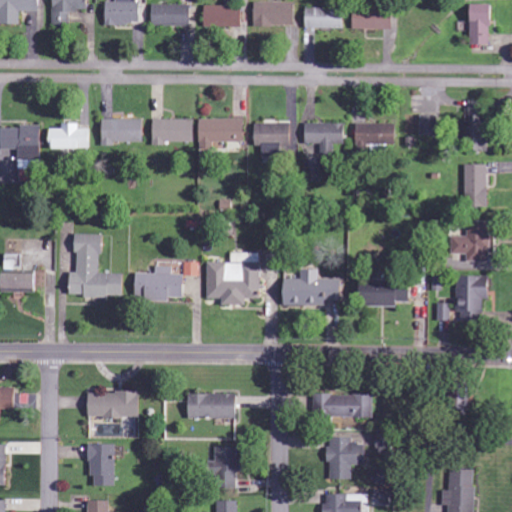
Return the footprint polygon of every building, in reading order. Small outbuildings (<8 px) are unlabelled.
[(1,0),(1,25),(22,25),(22,12),(41,13),(41,0),(1,0)] [(54,0),(53,24),(71,25),(72,10),(87,11),(87,0),(54,0)] [(142,25),(142,3),(137,3),(137,0),(117,0),(117,2),(107,2),(107,25),(142,25)] [(254,26),(296,27),(297,4),(255,3),(254,26)] [(193,6),(154,5),(154,26),(192,27),(193,6)] [(494,5),(473,5),(473,45),(494,45),(494,5)] [(206,27),(243,28),(244,7),(206,6),(206,27)] [(396,7),(355,6),(354,30),(395,31),(396,7)] [(346,30),(346,10),(308,9),(307,29),(346,30)] [(470,101),(470,141),(488,142),(488,101),(470,101)] [(421,136),(439,136),(440,117),(422,116),(421,136)] [(155,144),(196,145),(197,120),(155,119),(155,144)] [(215,143),(247,142),(247,119),(202,120),(202,150),(215,149),(215,143)] [(146,121),(104,120),(104,145),(145,145),(146,121)] [(52,129),(52,149),(93,149),(93,130),(81,130),(81,124),(64,124),(64,130),(52,129)] [(264,156),(294,155),(293,124),(257,124),(258,146),(264,146),(264,156)] [(307,145),(322,145),(322,155),(335,156),(335,145),(347,145),(347,124),(307,124),(307,145)] [(358,144),(397,145),(398,125),(358,124),(358,144)] [(43,127),(3,127),(3,150),(20,150),(20,170),(33,170),(43,170),(43,127)] [(491,165),(468,165),(467,207),(491,207),(491,165)] [(469,237),(456,237),(456,255),(469,255),(469,261),(492,262),(493,223),(470,222),(469,237)] [(126,275),(101,274),(102,254),(105,254),(106,235),(79,235),(78,273),(73,273),(73,297),(126,298),(126,275)] [(210,263),(210,299),(225,300),(225,306),(249,306),(249,299),(263,300),(263,254),(234,254),(233,263),(210,263)] [(201,263),(186,264),(186,277),(201,276),(201,263)] [(187,299),(187,276),(174,275),(174,267),(158,267),(157,274),(139,274),(138,300),(173,300),(173,299),(187,299)] [(287,307),(327,307),(327,303),(345,303),(345,280),(321,281),(321,270),(303,270),(303,280),(287,280),(287,307)] [(43,275),(8,274),(8,293),(42,293),(43,275)] [(463,322),(486,322),(486,300),(493,299),(492,276),(459,277),(459,313),(463,313),(463,322)] [(413,302),(414,281),(366,280),(365,306),(402,307),(402,302),(413,302)] [(453,305),(440,304),(439,321),(452,321),(453,305)] [(0,424),(4,424),(4,411),(17,411),(18,388),(0,387),(0,424)] [(143,393),(91,393),(91,418),(143,418),(143,393)] [(462,393),(461,412),(471,412),(472,393),(462,393)] [(192,396),(193,417),(240,416),(239,395),(192,396)] [(375,418),(375,396),(316,395),(316,417),(375,418)] [(378,435),(378,451),(390,451),(390,436),(378,435)] [(331,480),(354,480),(354,466),(368,466),(368,445),(353,445),(353,439),(331,439),(331,480)] [(0,485),(8,486),(9,445),(0,445),(0,485)] [(91,477),(97,477),(96,486),(117,487),(118,445),(92,445),(91,477)] [(240,448),(218,448),(219,481),(241,481),(240,448)] [(476,511),(477,470),(452,469),(451,492),(445,491),(445,506),(450,507),(449,511),(476,511)] [(329,495),(328,504),(325,504),(325,511),(370,511),(371,496),(329,495)] [(0,501),(0,511),(8,511),(8,502),(0,501)] [(111,511),(112,502),(91,501),(90,511),(111,511)] [(240,511),(240,502),(219,502),(219,511),(240,511)]
